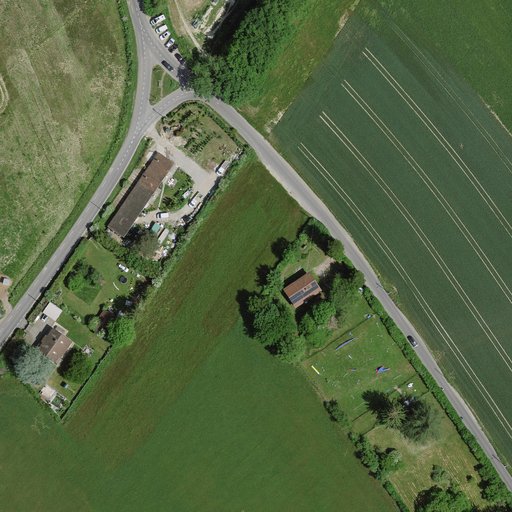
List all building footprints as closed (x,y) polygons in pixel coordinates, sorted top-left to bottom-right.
[(159,153),(108,227),(124,238),(174,163),(159,153)] [(311,273),(285,290),(296,307),(322,290),(311,273)] [(52,302),(47,311),(59,318),(64,309),(52,302)] [(106,311),(95,330),(105,336),(116,317),(106,311)] [(54,330),(38,353),(55,364),(59,358),(61,359),(73,343),(54,330)]
